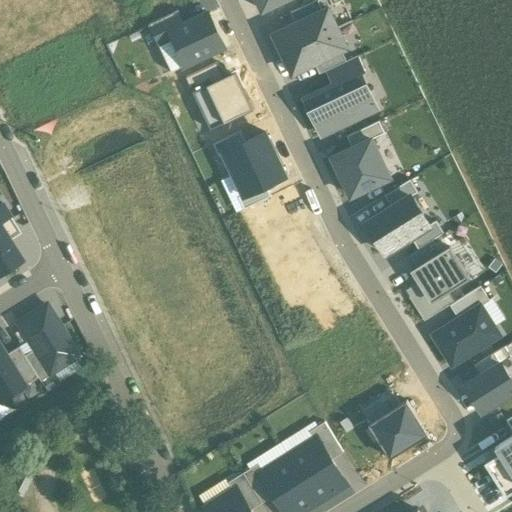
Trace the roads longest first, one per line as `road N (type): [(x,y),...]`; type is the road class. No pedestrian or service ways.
road 1 (residential): [(225,0),(342,245),(454,428),(439,456)]
road 2 (residential): [(180,511),(63,263)]
road 3 (residential): [(63,263),(0,128)]
